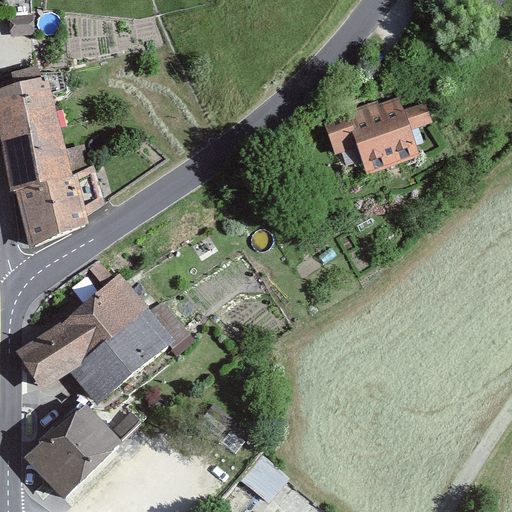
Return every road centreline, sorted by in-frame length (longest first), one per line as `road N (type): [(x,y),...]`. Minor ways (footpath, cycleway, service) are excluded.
road 1 (tertiary): [(23,287),(228,149),(322,67),(376,0)]
road 2 (tertiary): [(8,511),(10,327),(23,287)]
